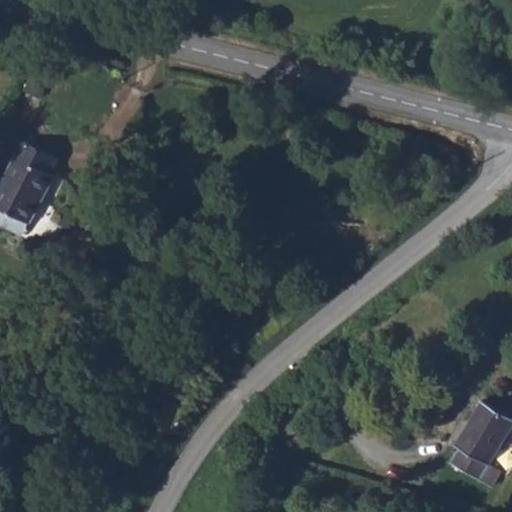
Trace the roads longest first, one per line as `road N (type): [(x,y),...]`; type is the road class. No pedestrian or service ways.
road 1 (secondary): [(17,0),(511,129)]
road 2 (unclassified): [(163,511),(236,401),(511,158)]
